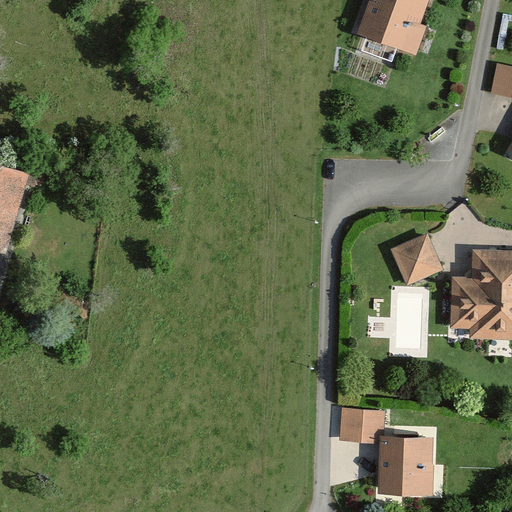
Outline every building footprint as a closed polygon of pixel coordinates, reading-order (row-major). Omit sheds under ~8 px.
[(433,0),(377,0),(364,42),(414,59),(433,0)] [(511,66),(501,65),(496,91),(511,93),(511,66)] [(39,169),(0,159),(0,248),(18,253),(39,169)] [(431,235),(394,250),(410,287),(446,271),(431,235)] [(511,255),(476,254),(476,277),(457,276),(455,337),(511,338),(511,255)] [(390,411),(349,407),(346,439),(387,442),(390,411)] [(441,435),(390,435),(390,497),(442,496),(441,435)]
